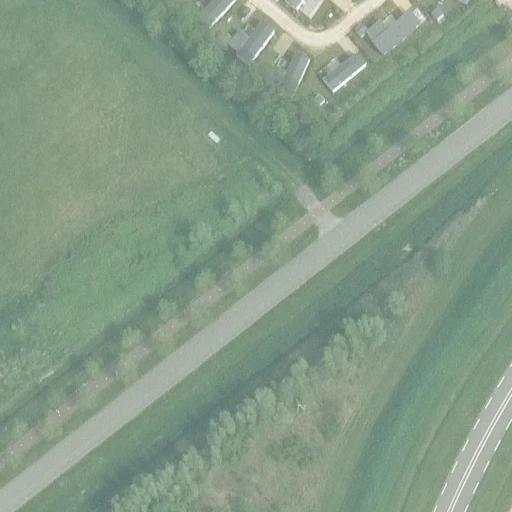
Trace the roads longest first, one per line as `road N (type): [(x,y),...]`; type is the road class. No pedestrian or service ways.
road 1 (unclassified): [(0,506),(511,104)]
road 2 (secondary): [(446,511),(511,395)]
